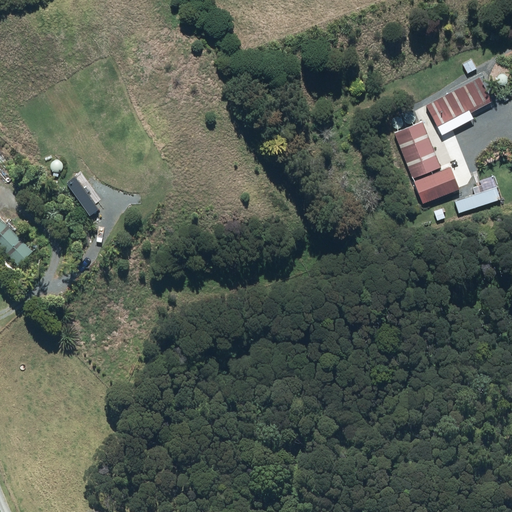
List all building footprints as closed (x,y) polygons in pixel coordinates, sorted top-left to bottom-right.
[(472,59),(462,64),(466,73),(477,69),(472,59)] [(489,101),(480,76),(416,110),(420,121),(392,132),(420,201),(460,187),(441,135),(472,117),(470,111),(489,101)] [(499,198),(494,185),(453,201),(458,214),(499,198)] [(442,205),(430,210),(435,223),(447,218),(442,205)] [(0,246),(18,264),(30,251),(0,221),(0,246)]
